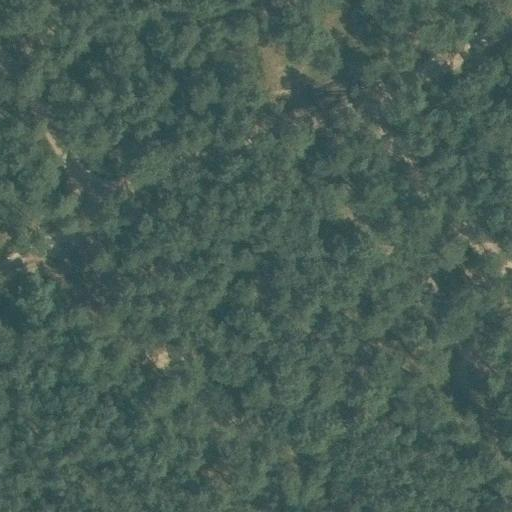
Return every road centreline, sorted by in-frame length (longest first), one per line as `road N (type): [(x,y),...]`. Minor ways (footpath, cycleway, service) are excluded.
road 1 (track): [(58,245),(95,207),(180,163),(399,86),(511,20)]
road 2 (track): [(294,122),(318,164),(351,196),(352,215),(443,313),(476,399),(491,414),(493,444),(511,463)]
road 3 (track): [(270,511),(207,407),(129,335),(58,245)]
road 4 (track): [(0,54),(95,207)]
